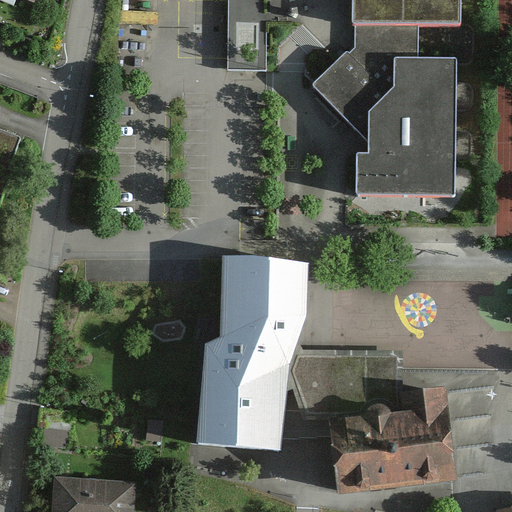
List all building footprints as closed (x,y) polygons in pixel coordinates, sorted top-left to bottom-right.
[(269,0),(232,0),(233,71),(271,71),(269,0)] [(422,62),(423,33),(473,33),(473,0),(360,0),(360,54),(319,93),(375,150),(375,160),(367,160),(366,198),(464,199),(466,63),(422,62)] [(0,212),(1,213),(31,132),(0,121),(0,212)] [(283,450),(288,384),(295,356),(306,320),(307,267),(225,260),(223,343),(208,350),(200,441),(283,450)] [(295,356),(288,384),(295,391),(305,421),(331,421),(332,431),(403,422),(401,403),(400,357),(295,356)] [(447,397),(401,403),(403,422),(332,431),(340,502),(458,488),(447,397)] [(76,423),(47,420),(44,449),(74,451),(76,423)] [(138,511),(139,487),(65,485),(63,511),(138,511)]
